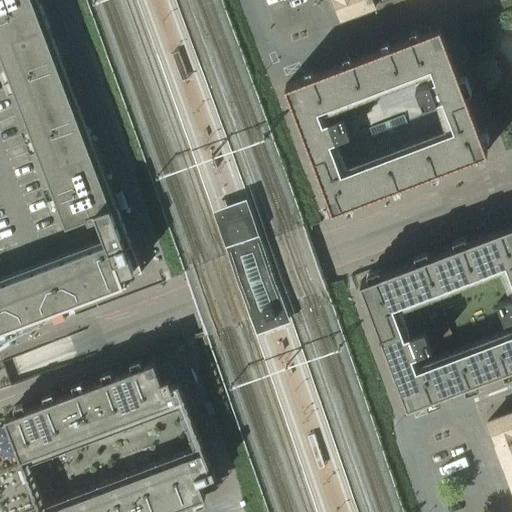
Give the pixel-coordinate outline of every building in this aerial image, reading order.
[(0,333),(146,278),(39,0),(0,0),(0,511),(158,511),(206,494),(200,479),(214,473),(169,354),(22,410),(21,408),(20,408),(12,385),(10,386),(1,361),(2,361),(0,354),(0,333)] [(379,0),(332,0),(340,18),(380,3),(379,0)] [(333,209),(487,150),(440,26),(286,84),(333,209)] [(246,198),(212,210),(225,246),(259,234),(246,198)] [(511,223),(360,281),(407,406),(511,366),(511,223)] [(215,259),(224,255),(218,239),(192,249),(198,265),(211,260),(212,262),(213,263),(216,262),(216,261),(215,259)] [(511,411),(488,421),(496,443),(511,436),(511,411)] [(511,436),(496,443),(504,463),(511,459),(511,436)]
